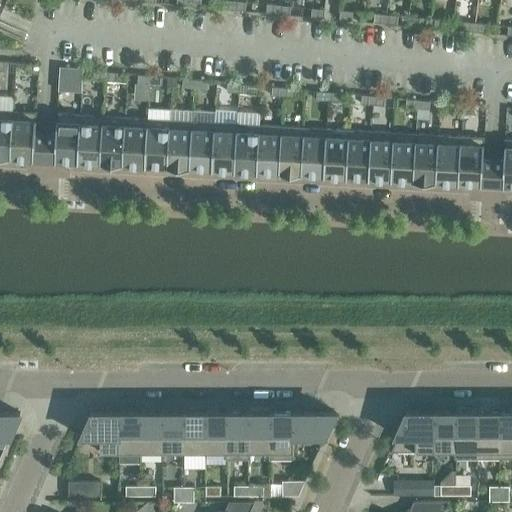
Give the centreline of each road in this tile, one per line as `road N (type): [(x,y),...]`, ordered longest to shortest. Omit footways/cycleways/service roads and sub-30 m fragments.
road 1 (residential): [(511,213),(0,183)]
road 2 (residential): [(376,381),(64,378)]
road 3 (residential): [(5,511),(64,378)]
road 4 (residential): [(321,511),(376,381)]
road 5 (residential): [(511,382),(376,381)]
